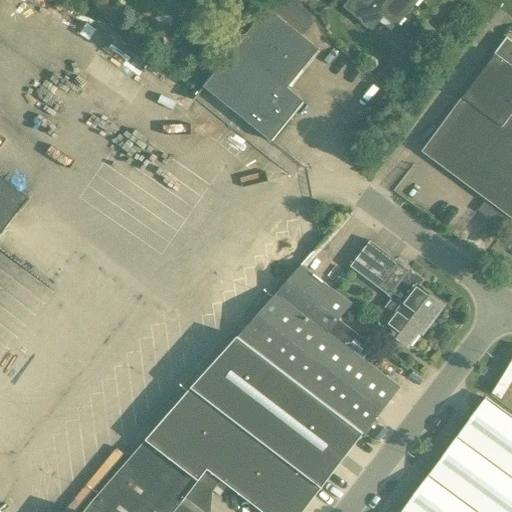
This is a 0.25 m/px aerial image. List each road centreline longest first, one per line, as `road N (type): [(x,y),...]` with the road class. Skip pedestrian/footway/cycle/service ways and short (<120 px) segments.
road 1 (unclassified): [(499,306),(341,511)]
road 2 (unclassified): [(499,306),(380,215)]
